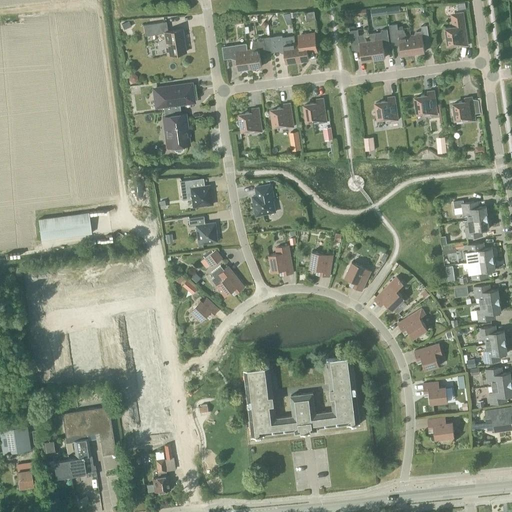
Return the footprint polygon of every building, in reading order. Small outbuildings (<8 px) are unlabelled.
[(306,20),(315,18),(314,11),(305,12),(306,20)] [(461,46),(468,45),(463,12),(456,13),(454,15),(454,17),(454,20),(455,22),(457,23),(458,26),(445,28),(446,31),(445,32),(445,33),(445,34),(445,35),(445,36),(446,37),(447,38),(447,44),(453,43),(454,45),(457,44),(458,43),(460,42),(461,46)] [(121,24),(124,29),(131,26),(129,21),(121,24)] [(186,52),(182,29),(167,31),(166,21),(143,25),(144,36),(163,33),(166,55),(186,52)] [(406,36),(403,29),(397,29),(397,24),(388,25),(391,44),(399,43),(401,55),(413,53),(410,35),(406,36)] [(424,52),(423,39),(429,38),(427,25),(420,26),(421,31),(415,32),(414,35),(410,35),(413,53),(424,52)] [(357,29),(349,31),(352,50),(360,49),(361,61),(373,59),(371,41),(366,42),(363,34),(358,35),(357,29)] [(376,33),(369,33),(371,41),(373,59),(385,57),(383,49),(383,45),(389,44),(387,29),(381,30),(381,32),(376,33)] [(299,43),(295,43),(297,61),(309,59),(308,54),(318,52),(315,32),(312,33),(300,35),(299,43)] [(282,35),(275,36),(278,51),(284,51),(284,54),(285,63),(297,61),(295,43),(293,36),(287,36),(282,37),(282,35)] [(260,54),(266,53),(272,52),(269,37),(257,38),(257,41),(252,41),(251,50),(247,50),(250,68),(261,66),(260,54)] [(247,50),(246,43),(222,46),(224,59),(236,57),(238,69),(250,68),(247,50)] [(175,104),(193,102),(191,84),(154,89),(156,107),(163,106),(163,111),(176,109),(175,104)] [(425,116),(437,114),(434,91),(427,92),(427,96),(425,96),(424,95),(421,95),(420,97),(415,97),(416,104),(415,105),(415,106),(415,107),(415,108),(415,109),(416,109),(416,110),(417,114),(425,113),(425,116)] [(377,116),(378,119),(385,118),(386,122),(398,120),(394,96),(387,97),(388,101),(386,102),(384,100),(382,101),(380,102),(375,103),(376,110),(376,111),(375,111),(375,112),(375,113),(376,114),(376,115),(377,116)] [(454,116),(455,120),(463,119),(463,122),(475,120),(472,97),(465,98),(465,102),(463,102),(461,101),(459,101),(458,103),(453,104),(454,110),(453,111),(453,112),(453,113),(453,114),(453,115),(454,116)] [(314,123),(326,122),(323,98),(316,99),(316,103),(314,103),(313,102),(310,103),(309,104),(304,105),(305,112),(304,112),(304,113),(304,114),(304,115),(304,116),(305,116),(305,117),(306,118),(306,121),(314,120),(314,123)] [(281,128),(294,127),(290,103),(283,104),(283,108),(281,108),(280,107),(277,108),(276,109),(271,110),(272,116),(271,117),(271,118),(271,119),(271,120),(272,121),(272,122),(273,123),(273,126),(281,125),(281,128)] [(241,127),(242,131),(249,130),(250,133),(262,131),(258,108),(251,109),(252,113),(250,113),(248,112),(246,112),(244,114),(239,115),(240,121),(240,122),(239,123),(239,124),(240,125),(240,126),(240,127),(241,127)] [(188,144),(184,114),(177,115),(176,109),(163,111),(164,117),(163,117),(167,147),(173,146),(173,147),(173,148),(173,149),(174,150),(175,150),(176,151),(177,151),(177,152),(178,152),(179,151),(180,151),(181,151),(182,150),(182,149),(183,148),(183,147),(183,146),(183,145),(188,144)] [(290,143),(298,142),(299,142),(297,131),(288,132),(290,143)] [(447,152),(445,136),(436,138),(437,153),(447,152)] [(375,150),(373,137),(364,138),(365,151),(375,150)] [(210,197),(209,185),(192,188),(191,180),(179,182),(182,200),(191,199),(192,207),(206,205),(206,206),(211,205),(212,204),(211,197),(210,197)] [(261,214),(275,212),(272,201),(274,200),(270,184),(255,187),(257,196),(252,197),(254,208),(255,216),(261,215),(261,214)] [(474,201),(463,203),(463,200),(453,201),(454,208),(462,207),(463,215),(467,214),(468,220),(487,217),(486,206),(475,207),(474,201)] [(38,219),(40,240),(91,233),(88,212),(38,219)] [(198,244),(217,242),(214,223),(204,224),(203,216),(188,218),(189,226),(195,225),(198,244)] [(478,230),(489,228),(487,217),(468,220),(469,226),(465,226),(466,238),(479,236),(478,230)] [(455,243),(442,245),(443,254),(456,252),(456,249),(456,247),(455,243)] [(493,259),(492,247),(481,249),(480,243),(467,245),(468,251),(466,252),(467,262),(493,259)] [(283,274),(293,273),(288,245),(275,247),(276,253),(268,255),(271,272),(283,270),(283,274)] [(210,266),(221,258),(215,249),(204,258),(210,266)] [(319,275),(329,276),(333,255),(311,251),(309,268),(320,270),(319,275)] [(469,273),(471,273),(472,280),(485,278),(484,272),(495,270),(493,259),(467,262),(469,273)] [(351,262),(344,277),(354,282),(352,286),(362,291),(371,271),(351,262)] [(227,266),(223,269),(220,265),(210,273),(213,277),(210,279),(217,287),(217,289),(218,291),(219,292),(221,292),(224,296),(233,289),(235,293),(243,286),(227,266)] [(184,278),(179,273),(173,278),(179,284),(184,278)] [(200,277),(195,273),(190,278),(196,282),(200,277)] [(404,298),(396,291),(404,283),(396,276),(374,299),(381,306),(384,303),(392,311),(404,298)] [(192,284),(187,280),(181,286),(187,290),(192,284)] [(499,300),(498,289),(486,291),(486,284),(473,286),(475,298),(479,297),(480,303),(499,300)] [(467,286),(455,288),(456,297),(469,295),(467,286)] [(429,294),(425,289),(420,292),(425,298),(429,294)] [(211,316),(218,309),(206,297),(202,302),(199,300),(189,311),(192,314),(192,316),(193,317),(195,318),(197,318),(200,321),(207,313),(211,316)] [(490,313),(501,311),(499,300),(480,303),(481,309),(477,310),(478,321),(491,319),(490,313)] [(427,329),(419,317),(425,313),(421,308),(397,323),(403,332),(407,329),(413,338),(417,335),(418,336),(419,336),(420,336),(421,335),(422,335),(422,334),(422,333),(423,333),(423,332),(427,329)] [(505,342),(504,330),(493,332),(492,326),(479,328),(481,339),(485,339),(486,344),(505,342)] [(496,355),(507,353),(505,342),(486,344),(487,350),(483,351),(484,363),(497,361),(496,355)] [(438,358),(437,359),(436,358),(442,356),(439,343),(414,351),(417,360),(421,359),(425,370),(439,365),(438,364),(439,364),(438,358)] [(328,369),(353,366),(351,356),(327,359),(328,369)] [(476,366),(475,359),(466,360),(467,367),(476,366)] [(245,380),(270,377),(269,366),(244,369),(245,380)] [(329,380),(354,377),(353,366),(328,369),(329,380)] [(480,374),(479,367),(470,368),(471,375),(480,374)] [(511,383),(510,372),(499,374),(498,367),(485,369),(487,381),(491,380),(492,386),(511,383)] [(155,377),(148,378),(151,405),(159,404),(155,377)] [(246,390),(271,387),(270,377),(245,380),(246,390)] [(330,390),(355,387),(354,377),(329,380),(330,390)] [(429,392),(430,404),(447,401),(445,387),(439,387),(438,381),(423,383),(424,393),(429,392)] [(502,396),(511,394),(511,387),(511,383),(492,386),(493,392),(489,393),(490,404),(503,402),(502,396)] [(110,392),(109,385),(101,386),(103,394),(110,392)] [(248,400),(272,397),(271,387),(246,390),(248,400)] [(331,396),(356,392),(355,387),(330,390),(331,396)] [(324,426),(322,412),(315,413),(312,392),(291,395),(293,415),(286,416),(286,420),(315,417),(317,427),(324,426)] [(332,403),(357,400),(356,392),(331,396),(332,403)] [(248,406),(273,403),(272,397),(248,400),(248,406)] [(333,411),(338,410),(342,409),(358,408),(357,400),(332,403),(333,411)] [(249,413),(274,410),(273,403),(248,406),(249,413)] [(65,437),(65,438),(87,434),(99,432),(102,455),(116,453),(108,406),(61,413),(65,437)] [(208,414),(207,406),(198,407),(200,415),(208,414)] [(511,421),(511,417),(511,416),(511,406),(484,410),(486,424),(492,423),(494,431),(500,430),(501,430),(501,431),(502,431),(503,431),(504,431),(505,431),(505,430),(506,429),(511,428),(511,421)] [(358,408),(342,409),(338,410),(340,424),(348,423),(348,424),(350,424),(352,426),(356,426),(357,423),(358,423),(360,423),(358,408)] [(250,421),(266,419),(270,418),(275,418),(274,410),(249,413),(250,421)] [(324,426),(340,424),(338,410),(333,411),(322,412),(324,426)] [(287,431),(286,420),(286,416),(275,418),(270,418),(271,433),(287,431)] [(447,439),(448,438),(454,437),(452,422),(446,423),(445,416),(427,419),(428,429),(433,428),(435,439),(441,439),(442,439),(443,440),(444,440),(445,440),(446,440),(446,439),(447,439)] [(317,430),(317,427),(315,417),(286,420),(287,431),(295,430),(295,432),(317,430)] [(270,418),(266,419),(250,421),(250,425),(252,436),(254,436),(256,438),(260,438),(262,435),(264,435),(264,434),(271,433),(270,418)] [(0,436),(3,453),(30,449),(26,425),(0,429),(0,436)] [(88,438),(87,434),(65,438),(66,443),(73,442),(75,457),(68,459),(70,475),(85,473),(85,471),(93,470),(88,438)] [(59,452),(57,452),(56,450),(57,449),(55,439),(42,441),(44,451),(51,450),(56,478),(70,475),(68,459),(60,460),(59,452)] [(172,458),(170,444),(174,444),(173,440),(169,440),(169,444),(164,445),(166,459),(172,458)] [(167,490),(169,490),(167,476),(166,476),(165,471),(163,459),(155,460),(158,477),(153,478),(153,483),(146,484),(147,492),(155,491),(155,492),(162,491),(162,492),(168,491),(167,490)] [(24,463),(16,464),(17,471),(19,487),(32,485),(31,476),(38,475),(36,461),(33,461),(24,463)]
